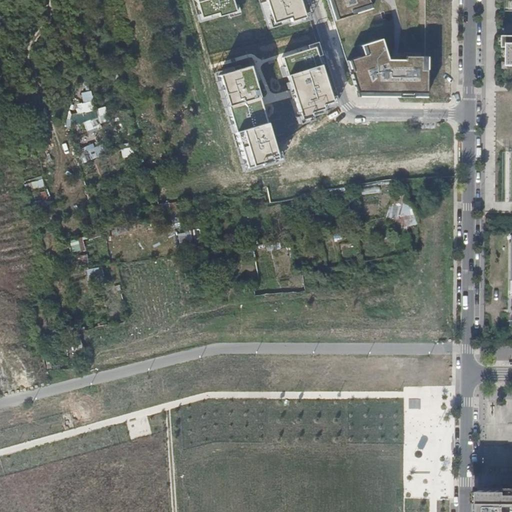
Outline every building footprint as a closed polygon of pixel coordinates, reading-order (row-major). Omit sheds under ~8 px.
[(329,0),(334,15),(369,4),(367,0),(329,0)] [(362,49),(346,54),(355,85),(424,86),(423,65),(418,65),(418,52),(403,51),(403,54),(384,53),(379,32),(358,40),(362,49)] [(503,47),(509,47),(509,65),(511,65),(511,35),(503,35),(503,47)] [(109,118),(106,107),(96,110),(93,101),(76,105),(78,112),(68,115),(71,127),(86,123),(88,132),(102,128),(100,121),(109,118)] [(105,156),(102,143),(79,150),(83,163),(105,156)] [(130,148),(122,150),(124,158),(132,156),(130,148)] [(32,181),(33,188),(45,186),(44,179),(32,181)] [(392,197),(391,227),(416,227),(417,197),(392,197)] [(193,231),(180,231),(180,242),(193,242),(193,231)] [(71,240),(75,253),(86,249),(82,237),(71,240)] [(511,511),(511,490),(479,490),(479,511),(511,511)]
